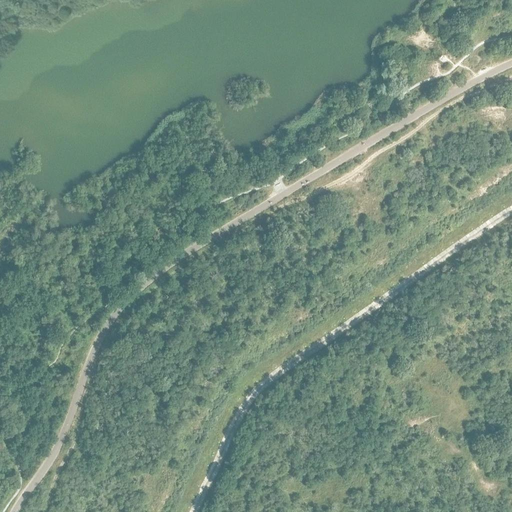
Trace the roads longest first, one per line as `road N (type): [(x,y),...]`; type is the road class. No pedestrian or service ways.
road 1 (unknown): [(45,511),(100,354),(156,286),(354,171),(464,96),(511,78)]
road 2 (track): [(194,511),(239,411),(268,379),(511,210)]
